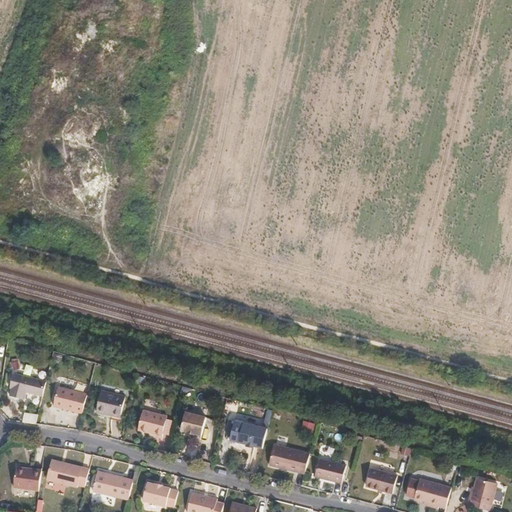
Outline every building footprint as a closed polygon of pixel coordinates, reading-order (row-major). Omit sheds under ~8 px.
[(10,394),(19,396),(22,375),(14,373),(11,386),(12,386),(10,394)] [(26,390),(43,394),(47,381),(22,375),(19,396),(25,398),(26,390)] [(55,404),(84,412),(88,392),(59,385),(55,404)] [(125,395),(102,389),(97,410),(120,416),(125,395)] [(154,435),(157,414),(141,410),(137,430),(148,433),(149,432),(154,433),(153,434),(154,435)] [(23,424),(37,424),(38,414),(24,413),(23,424)] [(167,416),(157,414),(154,435),(162,437),(167,416)] [(206,436),(209,420),(188,414),(183,431),(190,433),(190,435),(196,436),(197,435),(206,436)] [(268,431),(268,429),(236,421),(235,423),(252,427),(268,431)] [(312,433),(314,423),(304,421),(302,431),(312,433)] [(252,427),(235,423),(231,441),(248,445),(247,447),(249,448),(252,427)] [(252,427),(249,448),(254,449),(255,447),(263,449),(268,431),(252,427)] [(270,465),(306,474),(311,452),(275,443),(270,465)] [(82,466),(51,458),(46,478),(77,486),(77,484),(82,466)] [(347,466),(321,459),(316,477),(343,484),(347,466)] [(40,489),(42,470),(16,466),(14,486),(40,489)] [(90,468),(82,466),(77,484),(86,486),(90,468)] [(399,477),(372,469),(367,487),(394,494),(399,477)] [(93,493),(129,502),(133,482),(97,473),(93,493)] [(479,479),(500,484),(501,482),(480,476),(479,479)] [(422,502),(425,480),(413,477),(407,496),(416,499),(415,500),(422,502)] [(490,511),(492,511),(500,484),(479,479),(477,489),(474,489),(470,506),(490,511)] [(453,488),(425,480),(422,502),(431,504),(431,507),(439,509),(439,507),(447,509),(453,488)] [(156,484),(148,482),(143,501),(166,508),(167,506),(175,508),(179,492),(171,490),(171,488),(163,486),(163,484),(156,482),(156,484)] [(222,511),(225,505),(216,503),(217,499),(192,493),(187,511),(222,511)] [(230,511),(240,511),(242,503),(233,501),(230,511)] [(242,503),(240,511),(257,511),(258,507),(242,503)]
